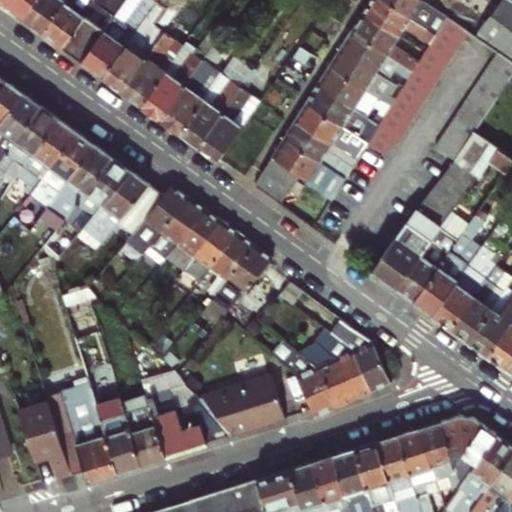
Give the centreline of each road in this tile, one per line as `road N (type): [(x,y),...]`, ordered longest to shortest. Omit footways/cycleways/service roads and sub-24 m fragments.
road 1 (residential): [(0,41),(470,380)]
road 2 (residential): [(55,511),(470,380)]
